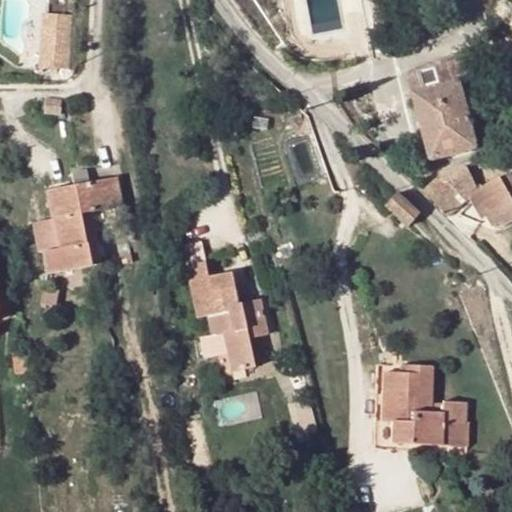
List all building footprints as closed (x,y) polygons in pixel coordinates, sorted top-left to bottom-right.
[(68,15),(42,15),(39,65),(65,65),(68,15)] [(407,75),(430,159),(475,146),(459,83),(469,80),(465,59),(407,75)] [(306,170),(313,185),(323,180),(317,166),(306,170)] [(476,189),(465,166),(439,174),(464,200),(469,195),(476,189)] [(71,172),(72,184),(87,181),(88,181),(85,169),(84,169),(71,172)] [(464,200),(439,174),(423,189),(448,215),(464,200)] [(115,176),(88,181),(87,181),(92,210),(120,204),(115,176)] [(511,199),(499,177),(482,187),(498,215),(504,226),(511,220),(511,199)] [(79,212),(92,210),(87,181),(72,184),(46,189),(51,218),(53,219),(58,247),(43,251),(47,273),(90,264),(79,212)] [(476,189),(469,195),(485,222),(498,215),(482,187),(476,189)] [(416,211),(397,193),(389,201),(386,204),(405,223),(409,219),(416,211)] [(188,264),(208,258),(203,242),(183,249),(188,264)] [(203,262),(184,266),(196,316),(205,314),(210,334),(221,332),(230,370),(252,366),(246,337),(265,332),(257,297),(237,302),(230,272),(206,277),(203,262)] [(391,363),(377,363),(374,447),(416,448),(416,443),(467,445),(467,422),(464,422),(465,404),(443,402),(443,405),(430,405),(432,365),(411,364),(410,372),(403,372),(394,371),(394,363),(391,363)] [(25,371),(14,372),(16,400),(26,399),(25,371)] [(317,452),(307,453),(310,468),(320,466),(317,452)]
